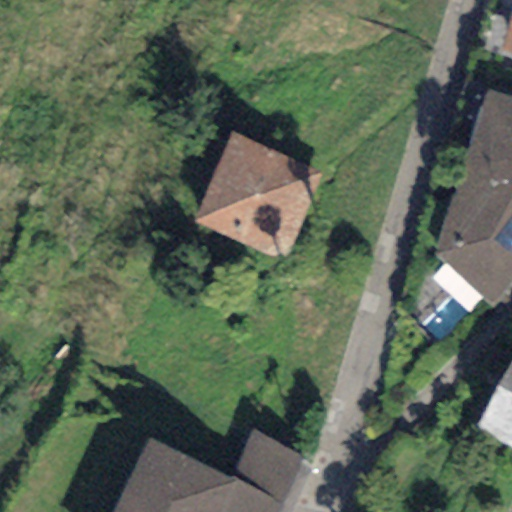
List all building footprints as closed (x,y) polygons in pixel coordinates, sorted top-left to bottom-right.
[(511,54),(511,6),(499,50),(511,54)] [(511,105),(486,96),(428,271),(493,304),(511,278),(511,105)] [(331,175),(227,133),(188,229),(292,271),(331,175)] [(511,394),(489,440),(511,455),(511,394)] [(233,496),(152,461),(129,511),(274,511),(296,465),(255,447),(233,496)]
